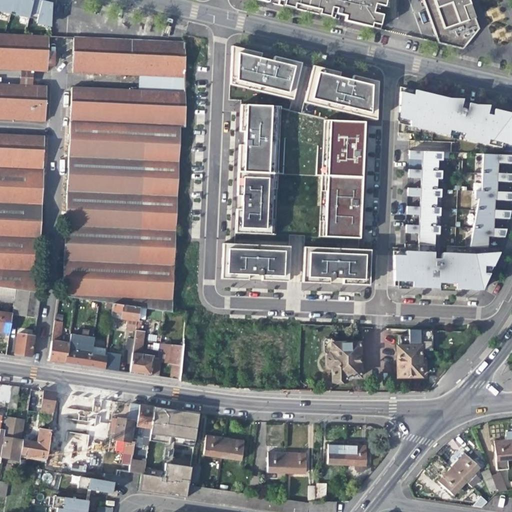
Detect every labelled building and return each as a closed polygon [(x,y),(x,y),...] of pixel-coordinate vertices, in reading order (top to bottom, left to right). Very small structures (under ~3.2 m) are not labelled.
[(13,0),(1,0),(0,8),(0,13),(9,16),(10,14),(13,0)] [(18,16),(21,0),(13,0),(10,14),(18,16)] [(32,0),(21,0),(18,16),(17,17),(28,20),(28,18),(32,0)] [(36,20),(41,2),(32,0),(28,18),(36,20)] [(256,0),(268,3),(268,0),(277,0),(278,0),(287,0),(287,2),(283,2),(282,6),(334,19),(335,14),(345,17),(347,9),(351,10),(352,8),(372,13),(375,4),(379,5),(384,7),(385,0),(256,0)] [(421,0),(438,44),(462,50),(479,29),(468,0),(421,0)] [(50,25),(51,3),(46,2),(41,1),(41,2),(36,20),(36,22),(50,25)] [(378,30),(382,15),(377,14),(372,13),(352,8),(351,10),(348,22),(378,30)] [(348,22),(351,10),(347,9),(345,17),(335,14),(334,19),(348,22)] [(29,36),(0,34),(0,69),(46,72),(48,37),(30,36),(29,36)] [(138,76),(184,78),(184,44),(184,43),(73,38),(72,73),(73,73),(73,79),(85,79),(85,73),(138,76)] [(292,100),(301,64),(266,55),(231,46),(229,84),(292,100)] [(376,120),(377,82),(342,74),(312,66),(303,102),(376,120)] [(184,78),(138,76),(139,91),(184,93),(184,78)] [(0,84),(0,119),(44,122),(46,87),(0,84)] [(412,96),(414,90),(400,87),(399,92),(412,96)] [(71,88),(69,123),(180,127),(184,127),(184,93),(139,91),(71,88)] [(412,96),(399,92),(398,117),(410,120),(409,126),(500,148),(501,143),(511,145),(511,130),(509,113),(504,112),(414,90),(412,96)] [(275,174),(278,106),(240,105),(238,131),(237,172),(275,174)] [(410,120),(398,117),(398,124),(409,126),(410,120)] [(363,147),(364,123),(326,121),(324,176),(361,178),(363,147)] [(62,296),(106,302),(113,303),(139,307),(171,312),(174,248),(179,140),(180,127),(69,123),(62,296)] [(415,134),(398,133),(397,141),(408,141),(414,141),(415,134)] [(0,134),(0,171),(42,173),(43,137),(0,134)] [(441,161),(442,153),(409,151),(408,155),(408,159),(421,160),(421,170),(437,171),(437,160),(441,161)] [(511,156),(482,154),(481,173),(497,174),(497,163),(511,163),(511,156)] [(441,179),(441,171),(437,171),(421,170),(408,170),(407,173),(407,178),(420,178),(420,189),(436,190),(436,179),(441,179)] [(37,292),(42,173),(0,171),(0,286),(15,289),(37,292)] [(272,235),(275,174),(237,172),(236,198),(234,233),(272,235)] [(511,174),(497,174),(481,173),(480,191),(496,192),(496,182),(511,182),(511,174)] [(360,209),(361,178),(324,176),(322,237),(359,238),(360,209)] [(440,197),(440,190),(436,190),(420,189),(407,188),(407,192),(406,196),(419,197),(419,207),(435,208),(436,197),(440,197)] [(511,198),(511,192),(496,192),(480,191),(474,191),(474,199),(478,199),(476,210),(493,210),(494,200),(511,201),(511,198)] [(439,216),(439,208),(435,208),(419,207),(406,207),(406,210),(405,214),(419,215),(418,226),(434,226),(435,216),(439,216)] [(509,215),(510,211),(493,210),(476,210),(472,228),(493,229),(493,218),(508,219),(509,215)] [(438,235),(439,227),(434,226),(418,226),(405,225),(405,229),(405,233),(418,233),(417,246),(433,246),(434,234),(438,235)] [(504,234),(505,230),(493,229),(472,228),(469,247),(487,248),(487,237),(504,238),(504,234)] [(287,282),(289,246),(234,244),(222,244),(220,279),(287,282)] [(441,260),(433,259),(433,246),(417,246),(417,252),(404,252),(404,256),(392,256),(393,281),(402,282),(402,287),(449,289),(449,283),(454,284),(461,284),(461,287),(461,289),(480,290),(491,270),(496,256),(498,253),(472,255),(441,254),(441,260)] [(369,285),(370,250),(359,249),(303,247),(302,282),(369,285)] [(0,301),(13,303),(15,289),(0,286),(0,301)] [(40,292),(37,292),(15,289),(13,303),(11,314),(36,318),(40,292)] [(125,319),(137,321),(139,307),(113,303),(112,311),(121,312),(120,318),(125,319)] [(115,317),(120,318),(121,312),(112,311),(109,328),(113,329),(115,317)] [(0,312),(0,331),(8,333),(11,315),(0,312)] [(59,342),(62,322),(54,321),(48,361),(55,362),(64,363),(65,351),(67,343),(67,340),(64,340),(64,342),(59,342)] [(141,322),(137,321),(131,352),(128,373),(140,375),(156,377),(159,359),(152,358),(152,356),(140,354),(143,332),(139,331),(141,322)] [(431,350),(430,332),(430,330),(409,329),(408,336),(400,336),(396,336),(396,347),(395,347),(396,377),(419,377),(419,350),(431,350)] [(30,356),(33,336),(16,334),(13,354),(22,355),(30,356)] [(342,343),(332,343),(332,341),(329,338),(324,338),(320,341),(320,351),(324,354),(324,367),(329,367),(329,382),(336,382),(343,382),(343,377),(358,378),(358,343),(342,343)] [(103,369),(106,348),(67,343),(65,351),(64,363),(72,365),(103,369)] [(171,365),(169,379),(179,381),(180,368),(182,347),(170,346),(168,365),(171,365)] [(110,349),(106,348),(103,369),(107,370),(114,371),(128,373),(131,352),(110,349)] [(0,386),(0,400),(8,402),(10,386),(0,385),(0,386)] [(15,409),(18,387),(10,386),(8,402),(7,408),(15,409)] [(41,407),(53,409),(56,393),(43,391),(41,407)] [(136,422),(139,406),(134,405),(130,405),(128,421),(117,419),(114,438),(124,440),(122,462),(130,463),(134,441),(129,440),(132,421),(136,422)] [(145,407),(139,406),(137,426),(145,428),(141,444),(148,445),(153,408),(145,407)] [(46,419),(52,420),(53,409),(41,407),(40,413),(47,414),(46,419)] [(153,408),(150,433),(169,436),(174,410),(165,409),(153,408)] [(188,413),(174,410),(169,436),(194,440),(198,414),(188,413)] [(0,457),(19,461),(20,453),(22,440),(22,439),(19,439),(22,420),(18,419),(6,417),(3,436),(2,436),(2,440),(0,450),(0,457)] [(20,453),(46,457),(50,431),(39,430),(37,443),(22,440),(20,453)] [(507,460),(511,459),(511,431),(506,432),(507,440),(500,441),(493,441),(495,461),(496,469),(508,469),(507,460)] [(87,457),(88,433),(65,432),(64,456),(87,457)] [(203,454),(222,457),(225,437),(210,435),(206,435),(203,454)] [(235,439),(225,437),(222,457),(241,460),(244,440),(235,439)] [(327,463),(346,464),(346,445),(338,444),(328,443),(327,463)] [(358,445),(346,445),(346,464),(354,465),(354,469),(357,472),(362,473),(365,469),(365,446),(358,445)] [(267,471),(286,472),(286,452),(274,452),(267,451),(267,471)] [(295,452),(286,452),(286,472),(305,472),(305,453),(295,452)] [(458,460),(451,467),(465,481),(477,468),(464,454),(458,460)] [(144,474),(140,473),(139,489),(179,497),(185,498),(188,468),(165,464),(163,478),(144,474)] [(191,467),(190,481),(198,482),(200,467),(191,467)] [(451,495),(465,481),(451,467),(445,474),(437,482),(451,495)] [(490,492),(497,489),(492,475),(489,469),(482,473),(490,492)] [(239,490),(248,491),(250,475),(250,473),(242,472),(239,490)] [(499,472),(492,475),(497,489),(498,491),(507,490),(499,472)] [(119,483),(120,475),(105,473),(104,480),(114,481),(114,482),(119,483)] [(259,476),(250,475),(248,491),(248,492),(257,493),(259,476)] [(113,486),(114,482),(114,481),(104,480),(79,476),(77,487),(87,489),(86,494),(89,494),(90,489),(102,491),(112,493),(113,486)] [(316,484),(316,498),(326,499),(326,484),(316,484)] [(285,499),(187,485),(185,498),(214,502),(284,511),(334,511),(335,501),(314,500),(308,500),(308,502),(285,499)] [(88,504),(88,500),(89,494),(86,494),(85,499),(54,495),(52,506),(57,507),(87,511),(88,504)] [(480,509),(487,501),(480,496),(474,504),(480,509)]
